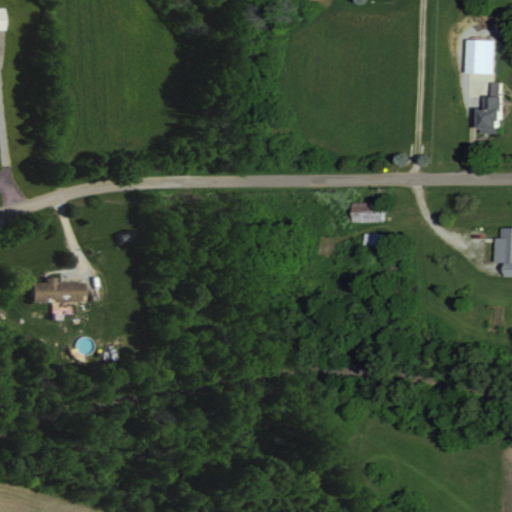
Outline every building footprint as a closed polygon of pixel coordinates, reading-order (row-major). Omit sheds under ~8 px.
[(501,39),(474,39),(474,72),(500,73),(501,39)] [(484,110),(485,132),(511,131),(510,81),(494,82),(494,96),(490,97),(490,109),(484,110)] [(359,203),(360,223),(390,221),(390,201),(359,203)] [(511,262),(511,277),(511,276),(511,227),(506,227),(506,237),(501,237),(501,262),(511,262)] [(391,250),(390,232),(369,233),(369,250),(391,250)] [(84,281),(57,281),(57,277),(46,277),(46,281),(33,281),(34,302),(52,301),(52,310),(64,310),(64,301),(84,301),(84,281)]
